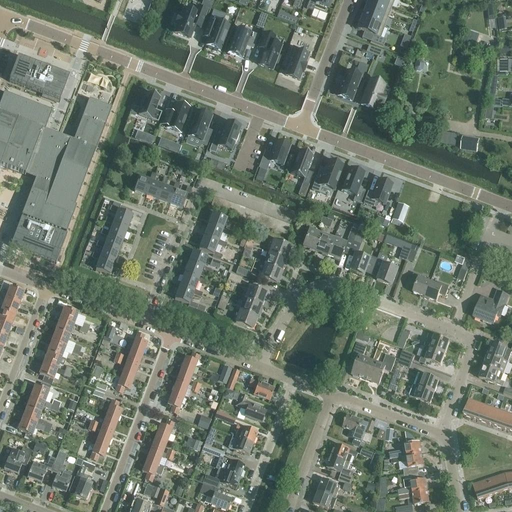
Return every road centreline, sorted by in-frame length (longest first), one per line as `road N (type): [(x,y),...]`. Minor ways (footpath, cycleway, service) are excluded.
road 1 (residential): [(301,128),(7,17)]
road 2 (residential): [(264,368),(292,303),(317,286),(454,332)]
road 3 (residential): [(511,208),(301,128)]
road 4 (residential): [(106,511),(174,335)]
road 5 (residential): [(294,380),(245,511)]
road 6 (residential): [(350,0),(301,128)]
road 7 (residential): [(0,415),(47,287)]
road 8 (residential): [(288,511),(334,395)]
